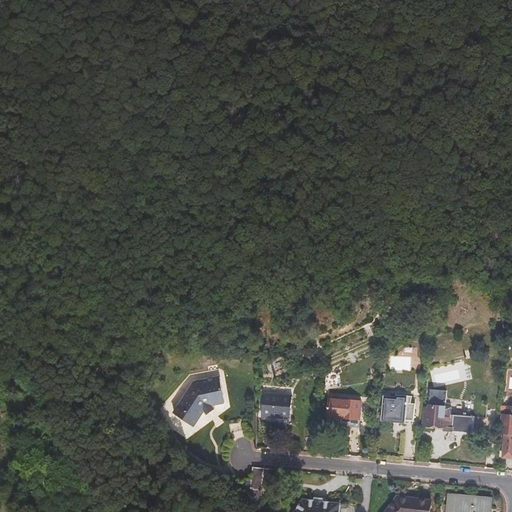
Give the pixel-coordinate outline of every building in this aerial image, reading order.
[(193,426),(205,407),(207,408),(211,406),(211,403),(226,400),(231,422),(245,420),(250,407),(244,385),(223,389),(219,374),(192,380),(173,414),(193,426)] [(456,429),(455,432),(474,434),(477,407),(453,405),(453,395),(447,395),(448,381),(433,380),(431,406),(427,406),(425,426),(428,427),(445,428),(456,429)] [(292,425),(294,397),(265,394),(263,417),(279,418),(279,424),(292,425)] [(413,405),(413,398),(397,396),(397,398),(385,397),(383,423),(407,425),(408,422),(414,423),(416,406),(413,405)] [(359,429),(362,403),(329,400),(327,423),(341,425),(340,427),(359,429)] [(511,406),(508,406),(507,417),(502,417),(501,436),(506,436),(503,459),(511,460),(511,406)] [(273,436),(273,423),(257,423),(257,436),(273,436)] [(252,504),(262,511),(265,511),(266,508),(264,506),(262,505),(263,491),(265,491),(266,469),(256,469),(255,476),(254,485),(253,491),(252,504)] [(491,511),(492,500),(450,496),(448,511),(491,511)] [(337,511),(343,503),(306,499),(297,511),(337,511)] [(430,511),(431,502),(399,499),(389,511),(430,511)]
